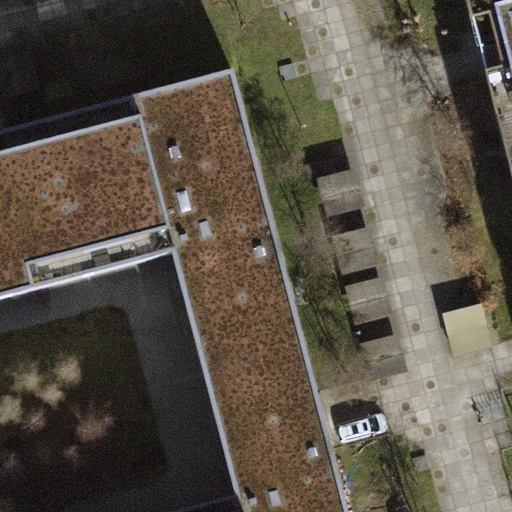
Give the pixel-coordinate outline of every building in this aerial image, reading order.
[(511,0),(494,0),(506,43),(511,65),(511,0)] [(207,373),(306,346),(233,73),(134,100),(175,255),(207,373)] [(0,135),(0,300),(175,255),(134,100),(3,134),(0,135)] [(306,346),(207,373),(223,435),(239,497),(243,511),(349,511),(323,409),(306,346)] [(243,511),(239,497),(180,511),(243,511)]
